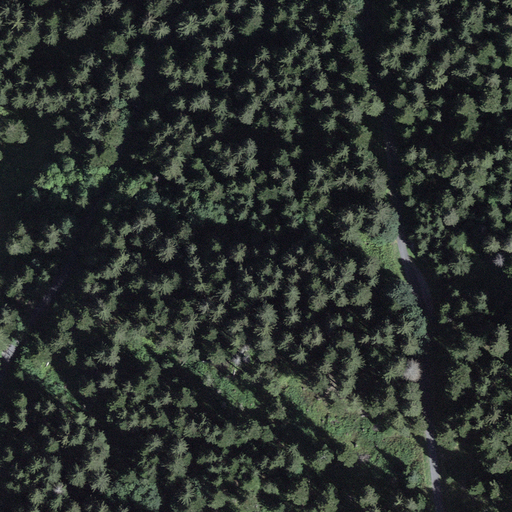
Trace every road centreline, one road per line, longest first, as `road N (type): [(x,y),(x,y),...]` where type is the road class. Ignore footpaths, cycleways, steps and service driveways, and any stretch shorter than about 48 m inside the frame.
road 1 (unclassified): [(441,511),(368,0)]
road 2 (unclassified): [(185,0),(152,52),(106,180),(0,378)]
